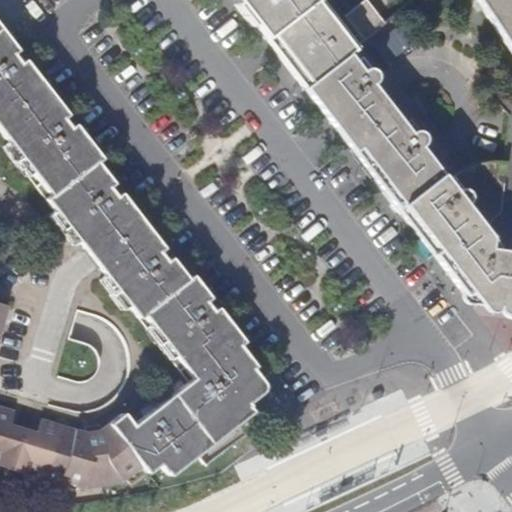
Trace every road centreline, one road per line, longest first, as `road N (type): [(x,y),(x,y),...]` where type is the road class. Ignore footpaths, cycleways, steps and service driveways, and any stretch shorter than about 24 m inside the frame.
road 1 (residential): [(101,0),(56,35),(318,369),(353,366),(418,331)]
road 2 (residential): [(418,331),(159,0)]
road 3 (residential): [(375,511),(485,450)]
